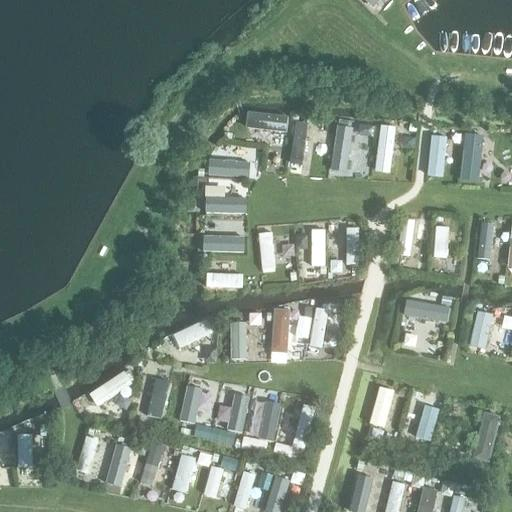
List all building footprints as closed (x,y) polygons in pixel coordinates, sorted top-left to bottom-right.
[(363,0),(373,9),(381,0),(363,0)] [(285,132),(287,116),(248,112),(246,127),(285,132)] [(307,123),(296,121),(290,164),(301,165),(307,123)] [(346,171),(352,126),(337,124),(330,168),(346,171)] [(389,173),(395,126),(380,125),(375,171),(389,173)] [(478,180),(483,135),(465,133),(460,178),(478,180)] [(442,176),(446,136),(431,135),(427,174),(442,176)] [(249,162),(210,159),(208,174),(248,178),(249,162)] [(245,214),(245,197),(205,196),(205,213),(245,214)] [(414,219),(400,217),(396,255),(409,256),(414,219)] [(494,222),(480,221),(476,257),(490,259),(494,222)] [(449,226),(435,225),(433,257),(446,258),(449,226)] [(358,228),(346,228),(346,265),(358,265),(358,228)] [(325,229),(311,229),(311,266),(325,266),(325,229)] [(272,232),(259,233),(262,269),(275,268),(272,232)] [(244,252),(244,236),(204,234),(203,250),(244,252)] [(242,288),(242,273),(206,273),(206,288),(242,288)] [(446,322),(449,306),(407,298),(404,314),(446,322)] [(321,348),(327,309),(315,307),(309,346),(321,348)] [(287,353),(290,310),(275,309),(272,351),(287,353)] [(273,323),(273,310),(248,310),(248,323),(273,323)] [(493,315),(477,311),(469,344),(485,348),(493,315)] [(308,339),(311,319),(298,317),(295,337),(308,339)] [(212,333),(205,319),(173,335),(179,349),(212,333)] [(245,358),(245,321),(230,321),(231,358),(245,358)] [(132,384),(124,371),(89,393),(97,406),(132,384)] [(169,381),(156,378),(147,415),(161,418),(169,381)] [(202,389),(189,386),(181,421),(194,424),(202,389)] [(384,428),(394,391),(380,386),(369,423),(384,428)] [(420,399),(421,393),(412,391),(411,397),(420,399)] [(249,397),(234,394),(227,429),(242,433),(249,397)] [(282,404),(266,401),(259,438),(275,441),(282,404)] [(314,407),(303,404),(292,448),(303,450),(314,407)] [(431,442),(440,409),(424,405),(415,438),(431,442)] [(484,411),(472,458),(488,462),(500,415),(484,411)] [(212,427),(196,424),(194,436),(209,439),(212,427)] [(95,428),(89,426),(87,435),(93,436),(95,428)] [(31,467),(31,434),(18,434),(18,467),(31,467)] [(98,440),(86,436),(76,469),(88,473),(98,440)] [(147,443),(136,440),(133,452),(144,455),(147,443)] [(131,448),(116,443),(105,482),(120,487),(131,448)] [(152,485),(163,446),(151,443),(140,481),(152,485)] [(273,455),(274,447),(266,445),(264,453),(273,455)] [(462,462),(464,454),(454,451),(452,460),(462,462)] [(187,492),(195,458),(181,454),(172,488),(187,492)] [(252,461),(247,460),(244,468),(250,470),(252,461)] [(362,470),(364,462),(358,461),(356,469),(362,470)] [(227,467),(211,463),(202,497),(218,502),(227,467)] [(283,467),(277,466),(274,474),(280,476),(283,467)] [(403,478),(405,470),(394,467),(392,475),(403,478)] [(246,509),(256,474),(242,471),(233,506),(246,509)] [(267,490),(272,474),(261,471),(256,487),(267,490)] [(358,474),(349,511),(353,511),(364,511),(373,478),(358,474)] [(437,479),(425,476),(423,485),(430,486),(431,482),(436,483),(437,479)] [(280,511),(290,481),(275,477),(265,511),(267,511),(280,511)] [(397,511),(404,484),(392,481),(384,511),(397,511)] [(432,511),(437,490),(423,487),(417,511),(432,511)] [(461,511),(465,498),(453,495),(449,511),(461,511)]
